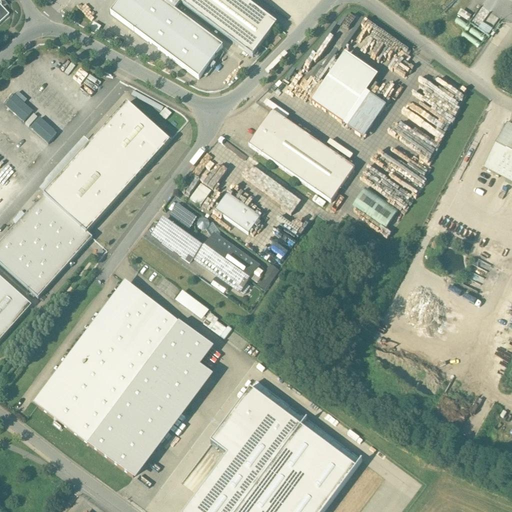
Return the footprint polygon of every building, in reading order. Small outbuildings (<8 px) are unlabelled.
[(175,13),(166,7),(157,0),(121,0),(111,15),(199,81),(223,49),(175,13)] [(181,5),(174,0),(171,0),(166,7),(175,13),(181,5)] [(174,0),(181,5),(253,59),(277,27),(241,0),(174,0)] [(0,24),(8,16),(1,9),(0,3),(0,24)] [(463,12),(460,16),(467,21),(470,17),(463,12)] [(324,70),(333,76),(347,56),(344,55),(367,21),(355,13),(352,18),(347,15),(340,26),(334,22),(301,72),(303,73),(306,69),(319,78),(324,70)] [(347,59),(313,108),(346,131),(369,97),(380,82),(347,59)] [(92,95),(101,84),(92,76),(83,87),(92,95)] [(29,128),(39,118),(24,105),(28,101),(19,93),(6,107),(29,128)] [(369,97),(346,131),(366,144),(388,110),(369,97)] [(170,144),(127,104),(44,197),(87,236),(170,144)] [(354,172),(273,114),(250,147),(330,205),(354,172)] [(41,119),(31,129),(49,145),(59,135),(41,119)] [(511,129),(507,127),(484,171),(511,185),(511,129)] [(221,152),(244,168),(247,163),(257,171),(261,165),(229,141),(221,152)] [(401,169),(386,164),(379,157),(374,157),(369,172),(378,175),(379,172),(384,174),(390,172),(392,179),(397,179),(398,175),(404,175),(404,176),(407,188),(403,189),(401,191),(398,189),(397,191),(404,193),(404,200),(412,202),(419,195),(424,177),(424,172),(420,170),(422,168),(416,168),(412,166),(412,163),(406,163),(401,169)] [(264,182),(258,190),(278,203),(272,212),(302,231),(313,213),(264,182)] [(211,193),(201,186),(191,201),(201,208),(211,193)] [(367,189),(355,208),(389,230),(402,211),(367,189)] [(260,220),(227,196),(215,213),(248,237),(260,220)] [(87,236),(44,197),(0,246),(0,266),(38,301),(93,241),(87,236)] [(172,216),(192,230),(200,220),(180,205),(172,216)] [(214,237),(216,234),(220,236),(223,230),(202,219),(197,228),(214,237)] [(258,268),(217,240),(199,264),(240,294),(258,268)] [(277,278),(269,273),(262,285),(271,289),(277,278)] [(0,343),(30,309),(0,283),(0,343)] [(453,287),(451,293),(479,305),(481,299),(453,287)] [(179,325),(128,288),(38,408),(88,450),(179,325)] [(203,322),(211,313),(185,292),(177,302),(203,322)] [(241,353),(248,343),(212,316),(205,326),(241,353)] [(218,353),(179,325),(88,450),(137,485),(213,382),(202,374),(218,353)] [(187,511),(325,511),(362,463),(257,384),(211,446),(227,458),(187,511)]
